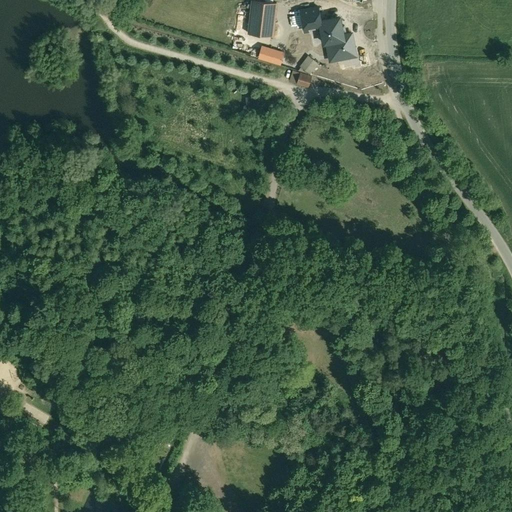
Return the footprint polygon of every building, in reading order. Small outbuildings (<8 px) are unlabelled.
[(277,2),(254,0),(252,0),(251,16),(275,19),(277,2)] [(319,6),(301,10),(305,31),(321,28),(320,22),(322,22),(322,19),(319,6)] [(275,19),(251,16),(249,33),(273,36),(275,19)] [(341,16),(322,19),(322,22),(320,22),(321,28),(324,45),(326,44),(346,40),(345,33),(341,16)] [(346,40),(326,44),(330,62),(357,56),(353,32),(345,33),(346,40)] [(283,53),(263,46),(259,57),(280,63),(283,53)] [(309,55),(300,66),(310,74),(319,63),(309,55)] [(312,76),(300,73),(297,83),(308,87),(312,76)]
